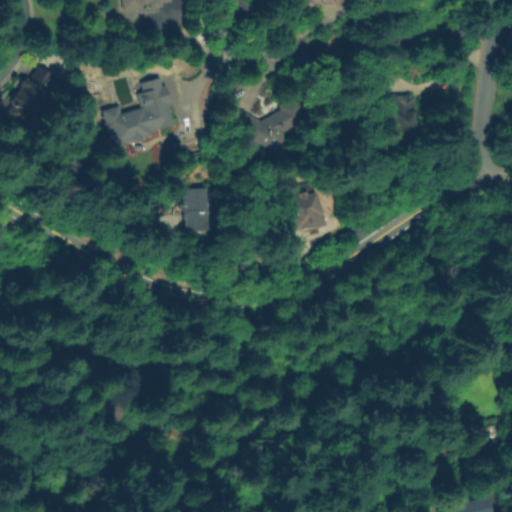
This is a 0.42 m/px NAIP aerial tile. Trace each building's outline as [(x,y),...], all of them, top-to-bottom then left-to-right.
[(56,74),(48,89),(53,92),(41,112),(37,110),(27,126),(5,113),(27,76),(30,78),(38,63),(56,74)] [(164,84),(174,119),(148,126),(147,125),(129,130),(132,141),(115,146),(103,107),(121,102),(123,109),(145,102),(142,90),(164,84)] [(411,93),(411,109),(413,109),(413,124),(415,124),(415,137),(390,138),(390,129),(383,129),(382,110),(392,110),(391,93),(411,93)] [(300,102),(302,113),(283,130),(284,139),(278,142),(265,143),(225,118),(232,103),(262,117),(269,109),(267,107),(270,105),(273,110),(277,108),(278,106),(278,102),(290,94),(300,102)] [(206,227),(186,228),(184,185),(205,184),(206,227)] [(329,227),(304,235),(302,227),(289,232),(277,200),(315,187),(329,227)] [(111,390),(120,394),(121,391),(129,393),(129,397),(137,400),(132,414),(114,411),(116,406),(107,404),(111,390)] [(197,431),(191,449),(172,442),(179,425),(197,431)] [(499,437),(498,453),(480,453),(481,436),(499,437)] [(492,511),(455,511),(452,501),(487,492),(492,511)]
